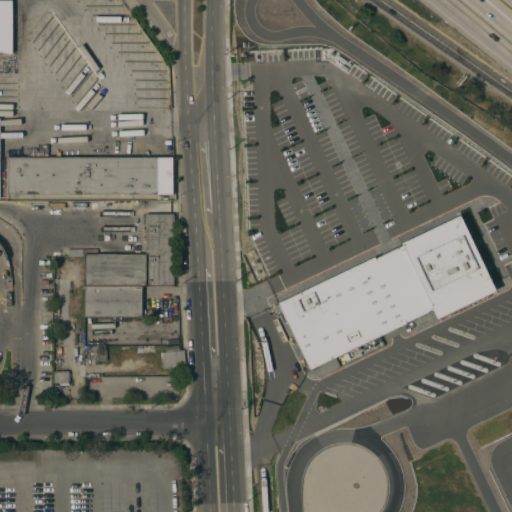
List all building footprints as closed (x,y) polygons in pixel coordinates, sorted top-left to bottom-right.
[(0,0),(12,0),(12,53),(0,53),(0,0)] [(173,158),(173,195),(7,195),(7,158),(173,158)] [(457,211),(492,284),(435,312),(430,303),(307,363),(275,297),(373,249),(375,253),(402,240),(401,238),(457,211)] [(84,286),(84,256),(67,256),(67,249),(97,249),(97,255),(145,254),(145,214),(172,214),(173,286),(141,286),(84,286)] [(141,317),(84,317),(84,316),(84,296),(84,286),(141,286),(141,317)] [(84,316),(69,316),(69,304),(71,304),(71,296),(84,296),(84,316)] [(93,361),(93,350),(91,350),(91,346),(97,345),(98,351),(106,350),(106,361),(93,361)] [(186,364),(181,364),(182,367),(162,369),(161,361),(160,353),(162,353),(162,351),(164,351),(164,347),(178,346),(179,351),(184,350),(186,364)] [(53,372),(60,372),(60,371),(68,371),(68,384),(53,383),(53,372)]
